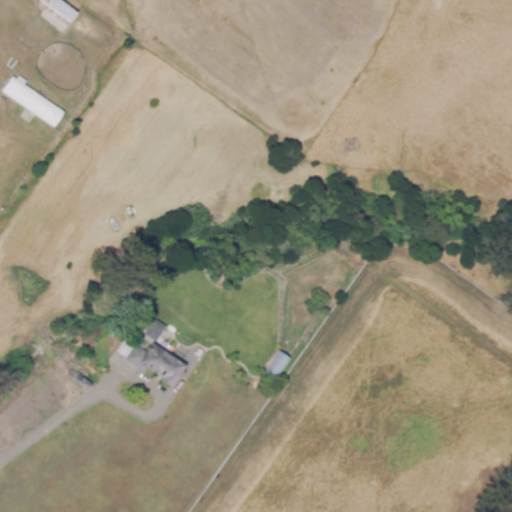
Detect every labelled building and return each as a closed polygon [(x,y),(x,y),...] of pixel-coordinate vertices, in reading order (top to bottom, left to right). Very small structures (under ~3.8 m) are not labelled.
[(69,26),(35,2),(36,0),(61,0),(79,12),(69,26)] [(54,126),(3,91),(13,76),(65,111),(54,126)] [(156,341),(145,334),(155,318),(166,324),(156,341)] [(171,388),(159,379),(161,377),(147,367),(144,373),(124,359),(136,343),(147,351),(153,342),(186,366),(171,388)] [(275,378),(265,370),(280,350),(290,358),(275,378)] [(270,386),(265,382),(269,376),(274,380),(270,386)]
